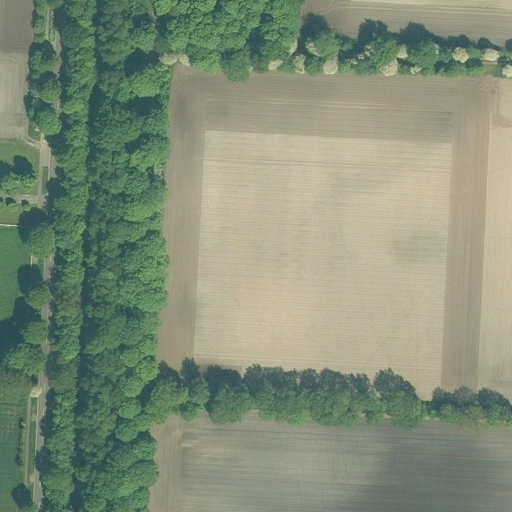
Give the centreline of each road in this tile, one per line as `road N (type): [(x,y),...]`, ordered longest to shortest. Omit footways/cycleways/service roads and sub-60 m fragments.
road 1 (tertiary): [(38,511),(63,0)]
road 2 (unclassified): [(155,0),(131,511)]
road 3 (track): [(153,41),(511,59)]
